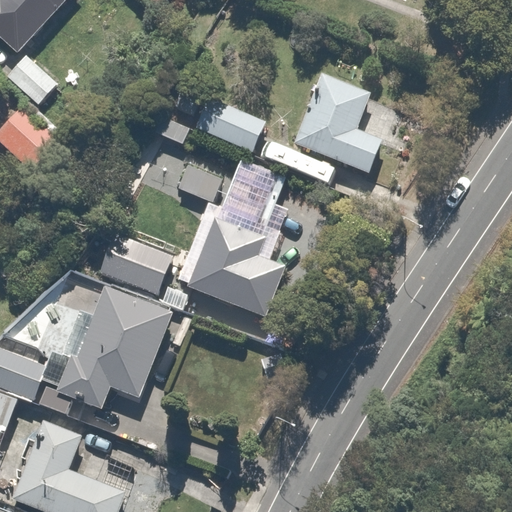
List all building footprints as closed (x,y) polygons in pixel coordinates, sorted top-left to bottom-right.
[(0,0),(0,36),(21,55),(70,0),(0,0)] [(53,76),(29,56),(3,86),(27,107),(53,76)] [(392,116),(372,108),(377,95),(327,76),(302,145),(372,171),(392,116)] [(213,96),(199,128),(254,154),(269,122),(213,96)] [(37,106),(29,114),(24,109),(0,134),(0,142),(28,168),(55,138),(46,129),(53,121),(37,106)] [(163,116),(155,132),(181,145),(189,129),(163,116)] [(191,165),(181,190),(215,203),(224,178),(191,165)] [(361,177),(350,198),(373,209),(383,188),(361,177)] [(265,253),(271,237),(220,215),(189,288),(270,323),(294,266),(265,253)] [(117,233),(101,274),(160,297),(176,256),(117,233)] [(107,288),(98,317),(82,312),(68,357),(72,358),(60,392),(106,407),(112,388),(147,399),(176,311),(107,288)] [(31,299),(11,335),(52,357),(72,321),(31,299)] [(23,397),(37,402),(48,369),(0,352),(0,458),(2,459),(23,397)] [(84,476),(98,439),(47,420),(16,502),(42,511),(117,511),(125,492),(84,476)]
